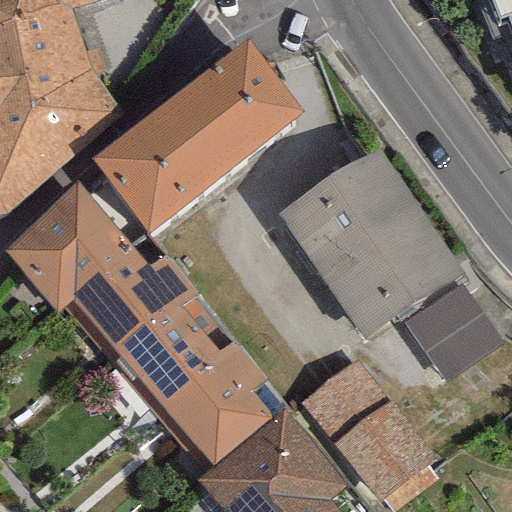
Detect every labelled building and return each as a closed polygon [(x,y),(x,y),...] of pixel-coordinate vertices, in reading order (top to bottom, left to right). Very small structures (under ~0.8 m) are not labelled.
[(0,0),(0,226),(116,135),(61,28),(111,8),(108,0),(0,0)] [(511,104),(511,0),(473,0),(462,4),(483,59),(493,55),(511,104)] [(237,77),(87,192),(140,262),(291,146),(237,77)] [(458,292),(372,164),(271,232),(357,360),(388,338),(450,297),(458,292)] [(139,289),(75,207),(0,279),(49,342),(68,328),(199,498),(263,449),(234,412),(255,396),(228,361),(207,377),(167,324),(186,309),(159,274),(139,289)] [(490,357),(450,297),(388,338),(429,398),(490,357)] [(351,368),(290,414),(366,511),(402,511),(440,483),(351,368)] [(347,511),(285,432),(263,449),(199,498),(187,508),(190,511),(347,511)]
